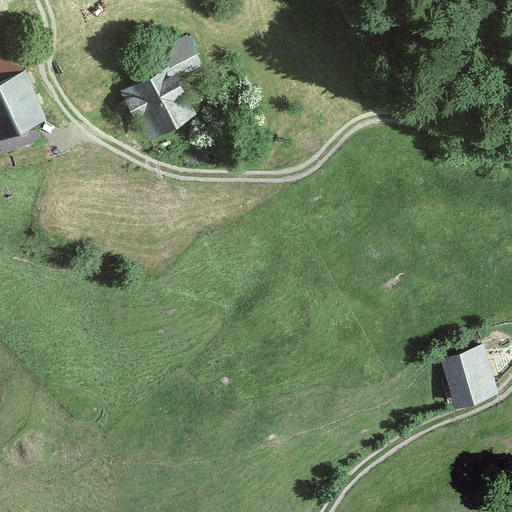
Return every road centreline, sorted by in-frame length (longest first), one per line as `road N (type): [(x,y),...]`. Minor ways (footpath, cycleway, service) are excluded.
road 1 (track): [(511,160),(386,119),(351,127),(310,170),(287,181),(163,176),(73,125),(50,87),(38,0)]
road 2 (track): [(324,511),(352,474),(431,425),(479,408),(511,381)]
